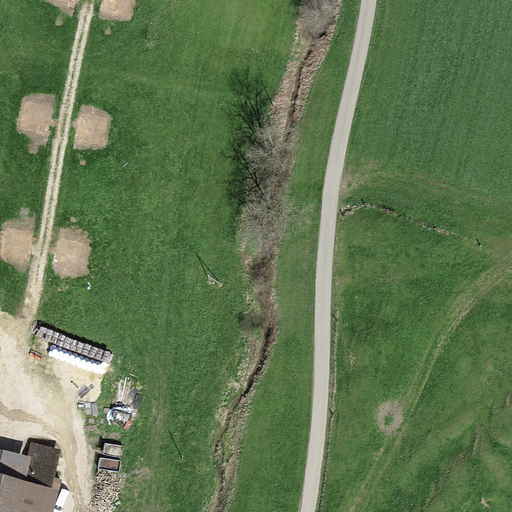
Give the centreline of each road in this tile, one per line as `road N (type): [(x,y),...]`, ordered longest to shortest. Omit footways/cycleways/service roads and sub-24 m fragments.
road 1 (unclassified): [(306,511),(328,211),(367,0)]
road 2 (track): [(19,341),(90,0)]
